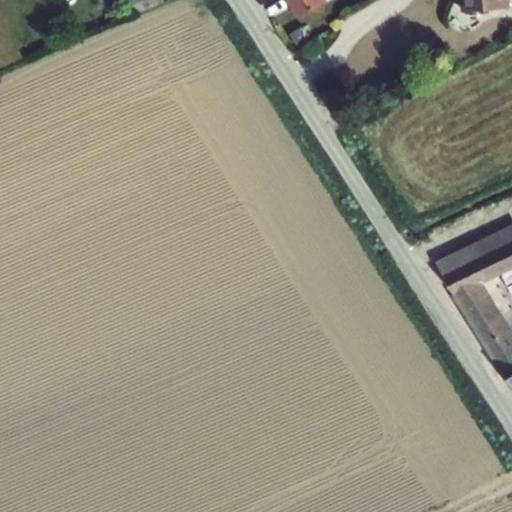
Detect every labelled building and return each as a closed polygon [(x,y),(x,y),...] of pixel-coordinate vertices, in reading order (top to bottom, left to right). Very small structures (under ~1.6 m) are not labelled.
[(135,10),(140,14),(164,3),(163,0),(132,0),(135,10)] [(289,0),(288,1),(298,19),(329,2),(328,0),(289,0)] [(511,0),(462,0),(463,13),(511,9),(511,0)] [(497,360),(511,349),(511,327),(486,284),(511,271),(511,225),(437,262),(494,362),(497,360)] [(511,349),(497,360),(511,383),(511,349)]
